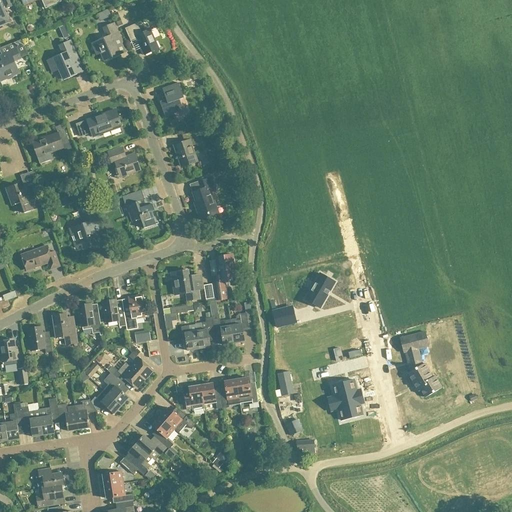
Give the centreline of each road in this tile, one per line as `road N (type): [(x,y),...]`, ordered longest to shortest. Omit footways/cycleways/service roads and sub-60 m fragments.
road 1 (residential): [(185,243),(129,84),(0,124)]
road 2 (unclassified): [(254,238),(256,181),(221,90),(176,33),(162,0)]
road 3 (unclassified): [(298,469),(261,390),(254,238)]
road 4 (unclassified): [(298,469),(377,457),(511,408)]
road 5 (residential): [(0,326),(148,259)]
